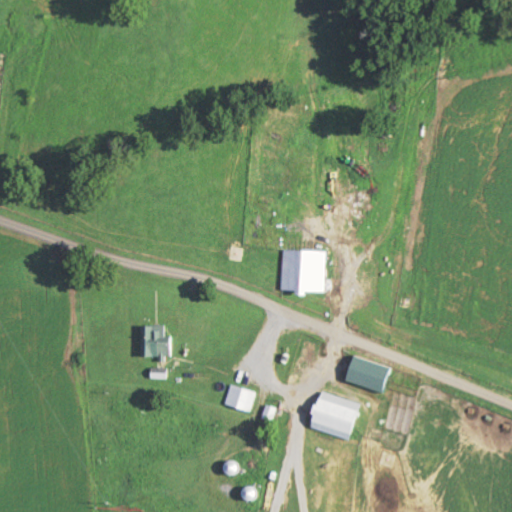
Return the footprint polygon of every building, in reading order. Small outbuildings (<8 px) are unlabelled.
[(326,252),(282,250),(281,293),(325,295),(326,252)] [(174,339),(167,339),(167,327),(141,327),(141,359),(174,359),(174,339)] [(387,394),(395,369),(356,357),(349,382),(387,394)] [(250,413),(256,393),(231,385),(225,405),(250,413)] [(365,405),(324,393),(313,431),(354,442),(365,405)] [(255,500),(255,490),(246,490),(246,500),(255,500)]
